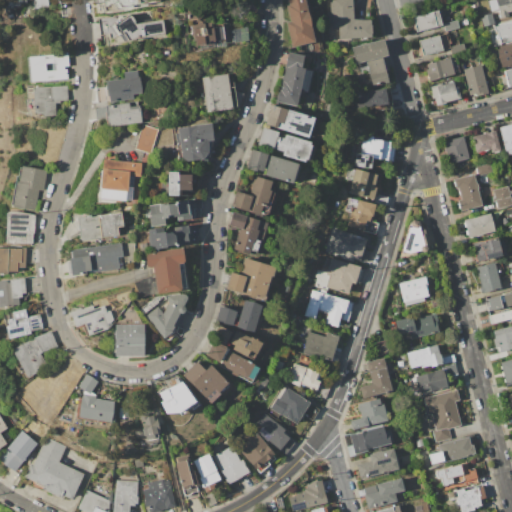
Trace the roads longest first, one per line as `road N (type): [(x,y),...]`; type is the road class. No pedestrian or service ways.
road 1 (residential): [(79,0),(85,80),(49,231),(50,299),(70,343),(120,374),(170,362),(203,325),(218,213),(267,76),(272,0)]
road 2 (residential): [(386,0),(511,507)]
road 3 (residential): [(225,511),(260,493),(322,434),(356,357),(418,130)]
